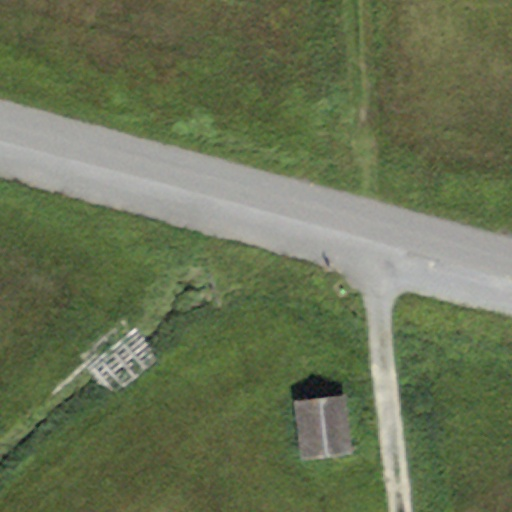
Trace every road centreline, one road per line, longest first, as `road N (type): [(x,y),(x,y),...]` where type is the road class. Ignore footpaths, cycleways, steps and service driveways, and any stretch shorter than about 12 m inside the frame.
road 1 (unclassified): [(0,132),(511,272)]
road 2 (track): [(411,511),(367,0)]
